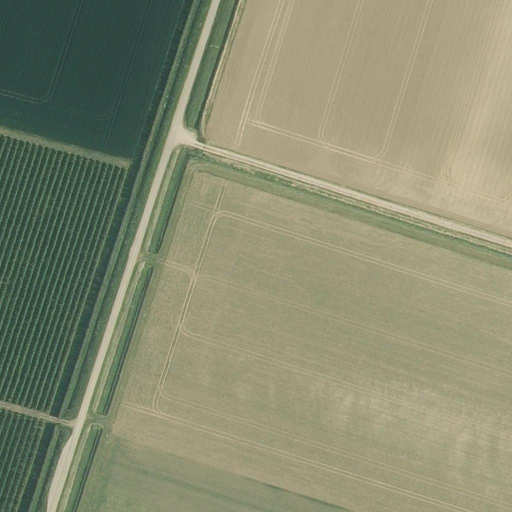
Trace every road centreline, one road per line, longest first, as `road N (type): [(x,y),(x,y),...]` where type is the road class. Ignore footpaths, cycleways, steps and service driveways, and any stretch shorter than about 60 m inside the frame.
road 1 (track): [(190,0),(21,511)]
road 2 (unclassified): [(50,511),(215,0)]
road 3 (unknown): [(170,139),(511,249)]
road 4 (track): [(0,131),(135,168)]
